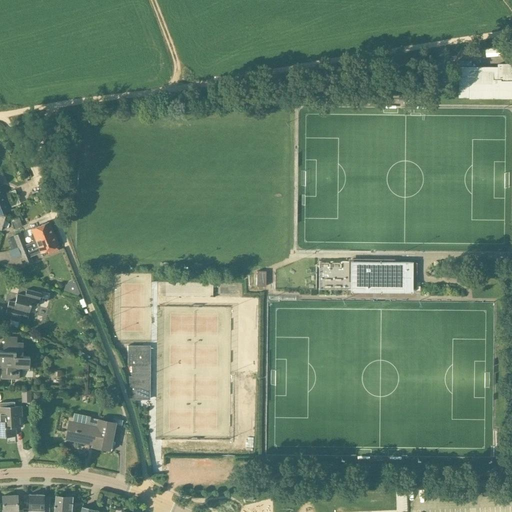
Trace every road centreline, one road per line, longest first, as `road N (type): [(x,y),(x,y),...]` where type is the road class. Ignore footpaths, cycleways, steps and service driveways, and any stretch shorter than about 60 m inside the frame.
road 1 (track): [(511,33),(3,114)]
road 2 (track): [(154,499),(144,441),(94,302),(3,114)]
road 3 (residential): [(154,499),(67,474),(0,475)]
